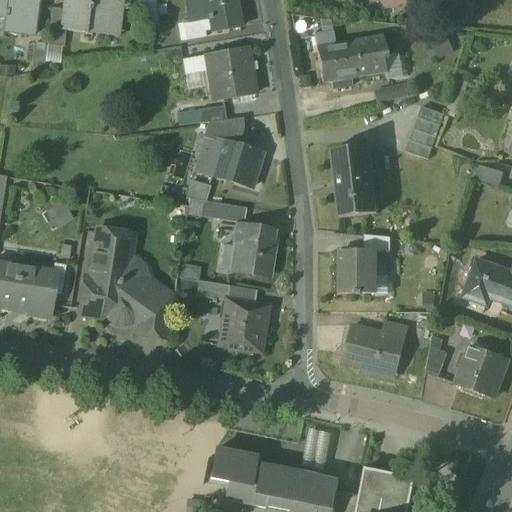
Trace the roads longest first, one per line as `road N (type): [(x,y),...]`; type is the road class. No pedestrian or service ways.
road 1 (residential): [(307,396),(302,200),(271,0)]
road 2 (residential): [(307,396),(0,349)]
road 3 (residential): [(511,451),(307,396)]
